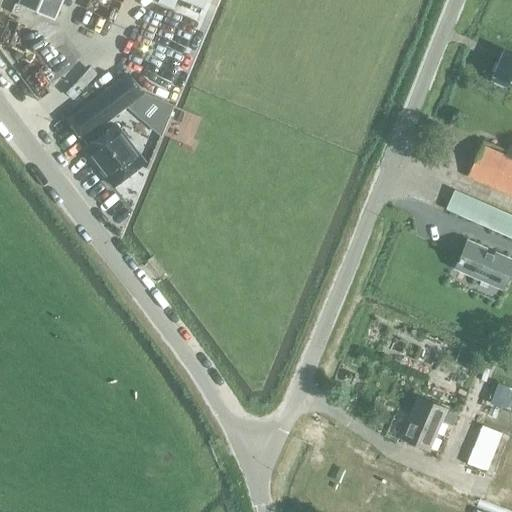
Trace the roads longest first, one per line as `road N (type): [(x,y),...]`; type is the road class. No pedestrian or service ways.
road 1 (unclassified): [(249,453),(275,430),(454,0)]
road 2 (unclassified): [(249,453),(0,112)]
